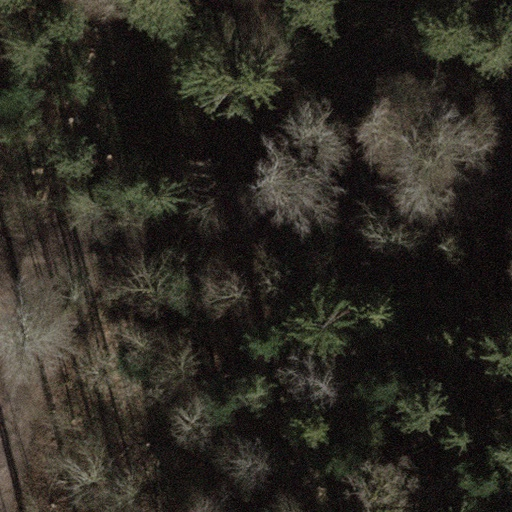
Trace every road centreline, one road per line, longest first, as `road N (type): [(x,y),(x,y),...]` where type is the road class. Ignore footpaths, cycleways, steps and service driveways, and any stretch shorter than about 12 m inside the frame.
road 1 (track): [(158,229),(21,275),(10,345),(14,475),(0,504)]
road 2 (track): [(158,229),(511,151)]
